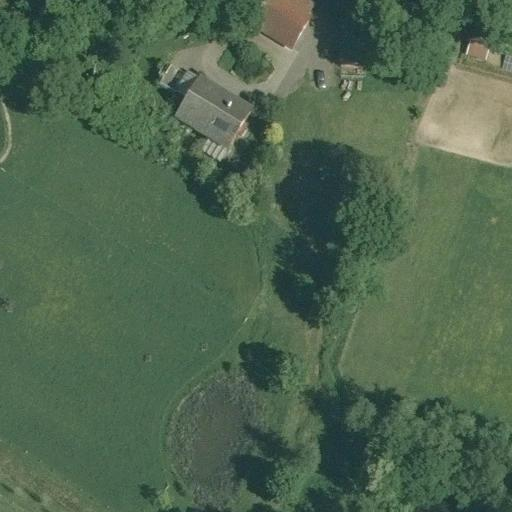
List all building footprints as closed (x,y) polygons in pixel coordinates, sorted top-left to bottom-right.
[(318,7),(305,0),(270,0),(252,30),(292,55),(316,17),(313,15),(318,7)] [(357,42),(342,41),(341,71),(369,72),(370,42),(357,42)] [(470,45),(467,60),(487,64),(490,49),(470,45)] [(158,89),(176,101),(188,82),(170,71),(158,89)] [(175,103),(186,110),(199,89),(188,82),(176,101),(175,103)] [(252,116),(202,85),(199,89),(186,110),(174,129),(224,161),(252,116)] [(363,469),(347,464),(341,483),(357,488),(363,469)]
